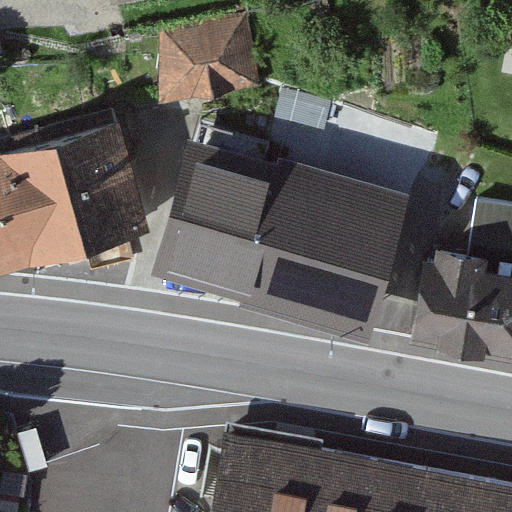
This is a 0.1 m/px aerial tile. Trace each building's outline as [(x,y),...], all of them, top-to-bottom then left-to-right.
[(244,94),(241,30),(164,34),(168,99),(244,94)] [(120,115),(0,148),(0,257),(148,216),(120,115)] [(400,187),(204,133),(168,261),(365,315),(400,187)] [(511,302),(511,274),(443,258),(427,323),(503,341),(511,302)] [(511,511),(511,477),(237,428),(221,511),(511,511)]
